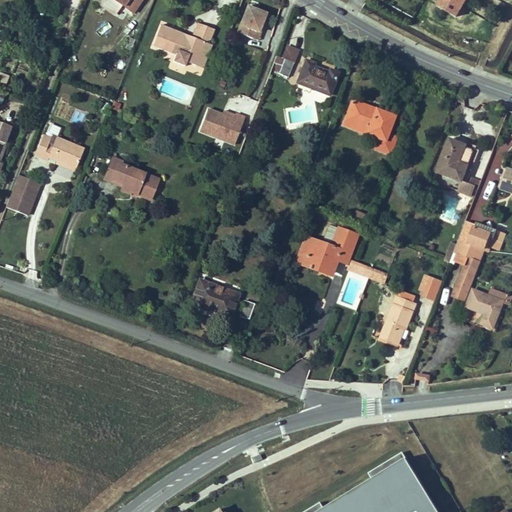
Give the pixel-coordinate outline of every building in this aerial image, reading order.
[(122,5),(114,0),(94,0),(115,14),(122,5)] [(133,13),(141,0),(114,0),(122,5),(133,13)] [(470,0),(464,0),(463,3),(460,8),(464,10),(470,0)] [(257,39),(264,20),(245,13),(235,39),(251,45),(253,37),(257,39)] [(161,25),(152,46),(175,55),(173,62),(185,67),(186,62),(196,66),(205,43),(209,45),(214,30),(197,23),(192,37),(191,40),(183,37),(184,34),(161,25)] [(209,45),(205,43),(196,66),(202,69),(211,46),(209,45)] [(282,58),(293,63),(298,52),(286,47),(282,58)] [(287,78),(293,63),(282,58),(276,56),(274,63),(277,65),(274,72),(287,78)] [(305,61),(297,83),(329,95),(338,73),(329,70),(328,73),(312,67),(313,64),(305,61)] [(0,83),(6,85),(9,75),(0,72),(0,83)] [(352,101),(344,122),(367,131),(365,135),(375,138),(371,148),(389,155),(395,138),(387,135),(394,117),(375,110),(375,112),(371,110),(372,109),(352,101)] [(208,109),(199,132),(234,145),(244,118),(235,114),(235,116),(233,119),(222,115),(208,109)] [(11,127),(0,122),(0,159),(6,144),(4,143),(11,127)] [(367,131),(344,122),(343,126),(365,135),(367,131)] [(47,146),(52,148),(56,138),(57,136),(52,134),(50,139),(47,146)] [(76,168),(83,149),(56,138),(52,148),(47,146),(50,139),(43,135),(35,155),(48,160),(49,157),(76,168)] [(450,139),(437,172),(466,183),(467,180),(463,178),(468,166),(459,162),(466,146),(450,139)] [(466,146),(459,162),(468,166),(463,178),(467,180),(479,151),(466,146)] [(74,171),(76,168),(49,157),(48,160),(74,171)] [(150,200),(159,180),(127,167),(128,164),(112,158),(104,179),(122,187),(120,191),(129,194),(130,192),(137,194),(150,200)] [(511,192),(511,170),(508,169),(501,189),(511,192)] [(39,184),(18,176),(14,186),(35,194),(39,184)] [(477,181),(471,178),(468,185),(474,187),(477,181)] [(466,183),(461,182),(457,191),(470,196),(474,187),(468,185),(466,183)] [(27,215),(35,194),(14,186),(6,207),(27,215)] [(454,222),(458,197),(445,195),(442,220),(454,222)] [(365,225),(368,217),(356,211),(352,219),(365,225)] [(465,222),(459,239),(485,249),(489,251),(490,247),(493,239),(489,238),(491,233),(475,227),(476,226),(465,222)] [(476,226),(475,227),(491,233),(489,238),(493,239),(497,231),(477,223),(476,226)] [(331,246),(338,228),(328,225),(322,243),(331,246)] [(357,235),(338,228),(331,246),(322,243),(312,239),(304,261),(323,268),(322,271),(325,272),(325,271),(332,273),(337,261),(347,264),(357,235)] [(304,261),(312,239),(305,237),(296,262),(322,271),(323,268),(304,261)] [(485,249),(459,239),(457,244),(454,253),(458,254),(455,262),(465,266),(454,296),(465,301),(485,249)] [(502,243),(493,239),(490,247),(499,250),(502,243)] [(457,244),(452,242),(444,261),(449,263),(454,253),(457,244)] [(351,271),(363,275),(365,269),(354,264),(351,271)] [(371,271),(368,277),(388,285),(390,278),(371,271)] [(427,294),(433,279),(426,277),(421,292),(427,294)] [(436,300),(442,283),(433,279),(427,294),(426,296),(436,300)] [(238,295),(199,280),(190,304),(201,308),(202,306),(219,312),(218,315),(229,319),(238,295)] [(489,296),(473,290),(467,307),(486,314),(482,324),(493,329),(503,302),(506,303),(509,296),(492,289),(489,296)] [(397,297),(413,303),(415,297),(400,291),(397,297)] [(396,297),(380,339),(395,345),(402,328),(404,329),(406,330),(416,304),(413,303),(397,297),(396,297)] [(245,301),(239,316),(248,320),(254,304),(245,301)] [(219,312),(202,306),(201,308),(218,315),(219,312)] [(402,328),(395,345),(398,346),(404,329),(402,328)] [(429,381),(430,375),(416,372),(415,379),(429,381)] [(436,511),(405,451),(366,471),(371,480),(322,505),(320,503),(302,511),(436,511)]
